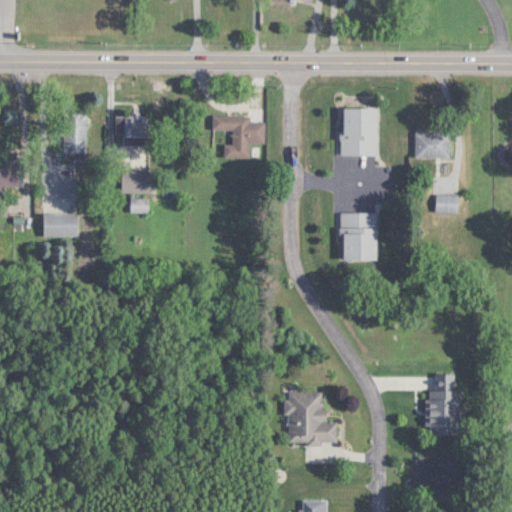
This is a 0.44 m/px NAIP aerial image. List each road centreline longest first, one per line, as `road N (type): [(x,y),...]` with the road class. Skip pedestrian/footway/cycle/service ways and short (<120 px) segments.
road 1 (tertiary): [(511,57),(0,53)]
road 2 (residential): [(290,55),(295,251),(378,403),(381,511)]
